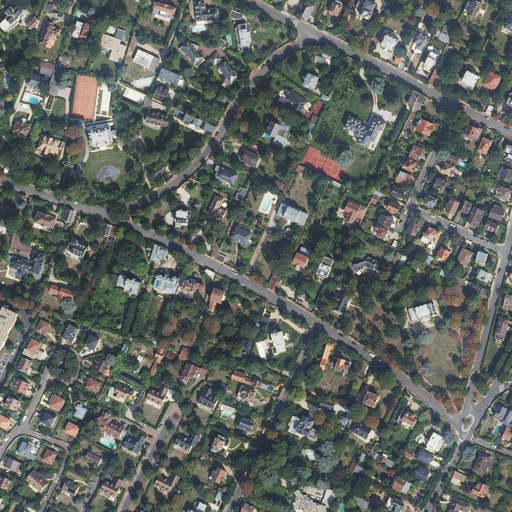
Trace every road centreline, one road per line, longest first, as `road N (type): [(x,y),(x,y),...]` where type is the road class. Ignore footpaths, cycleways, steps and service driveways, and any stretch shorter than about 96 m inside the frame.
road 1 (residential): [(314,33),(263,69),(187,175),(106,215)]
road 2 (residential): [(317,323),(106,215)]
road 3 (residential): [(229,511),(317,323)]
road 4 (residential): [(458,428),(401,378),(317,323)]
road 5 (residential): [(466,409),(506,253)]
road 6 (residential): [(314,33),(457,106)]
road 7 (residential): [(19,427),(67,450),(40,511)]
